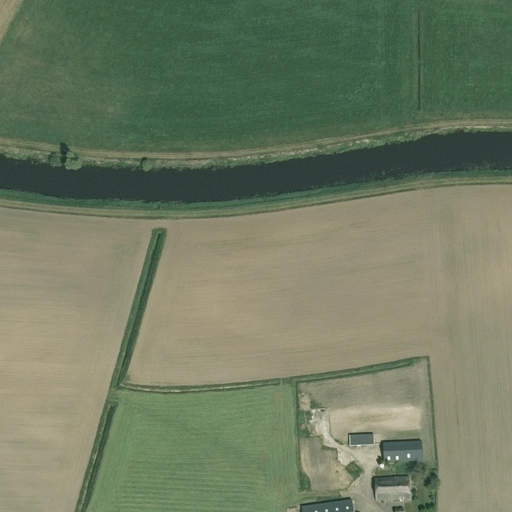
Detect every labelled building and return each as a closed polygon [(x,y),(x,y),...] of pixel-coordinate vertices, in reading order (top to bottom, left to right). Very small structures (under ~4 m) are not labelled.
[(318,436),(326,436),(324,410),(317,410),(318,436)] [(375,445),(382,444),(381,434),(373,435),(369,435),(370,446),(375,446),(375,445)] [(384,463),(422,462),(421,442),(384,444),(383,444),(384,463)] [(338,454),(304,455),(305,468),(339,466),(338,454)] [(355,460),(336,481),(346,491),(366,469),(355,460)] [(376,501),(410,500),(408,477),(375,479),(376,501)] [(302,511),(352,511),(351,501),(302,508),(302,511)]
